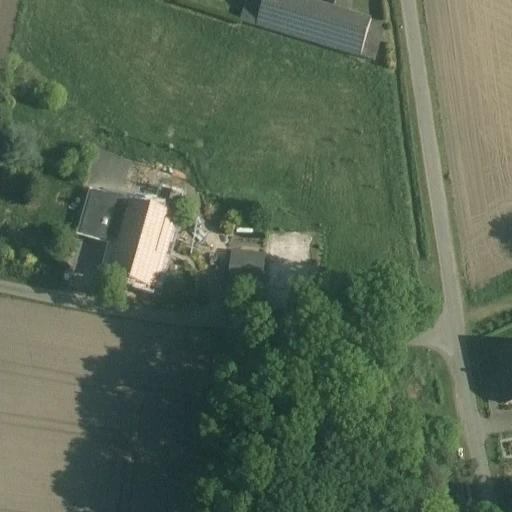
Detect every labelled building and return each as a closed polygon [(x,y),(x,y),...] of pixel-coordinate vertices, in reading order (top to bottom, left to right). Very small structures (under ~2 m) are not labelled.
[(385,27),(294,0),(263,0),(256,27),(374,62),(385,27)] [(117,245),(164,258),(180,199),(164,195),(158,214),(94,196),(83,235),(117,245)] [(265,244),(229,240),(224,289),(260,293),(265,244)] [(117,245),(108,279),(155,291),(164,258),(117,245)] [(511,352),(499,355),(505,385),(502,386),(505,405),(511,403),(511,352)]
